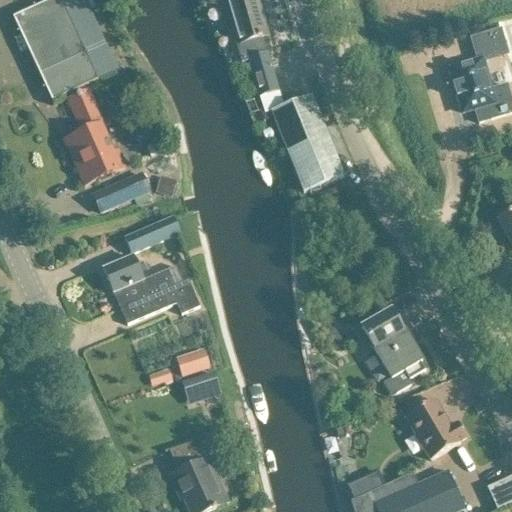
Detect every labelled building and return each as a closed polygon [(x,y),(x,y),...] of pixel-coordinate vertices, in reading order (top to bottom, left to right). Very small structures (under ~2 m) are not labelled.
[(117,74),(82,0),(57,0),(31,12),(12,21),(21,38),(15,41),(20,53),(27,50),(51,104),(69,96),(117,74)] [(279,94),(263,41),(268,39),(256,0),(217,0),(219,6),(225,4),(240,57),(246,55),(260,100),(279,94)] [(511,108),(506,88),(490,93),(482,65),(508,57),(500,33),(472,42),(479,64),(449,74),(453,88),(452,89),(456,100),(457,100),(462,116),(474,112),(478,126),(511,115),(511,108)] [(89,94),(86,95),(68,103),(82,136),(71,141),(83,169),(77,172),(84,189),(125,171),(118,154),(113,156),(101,128),(103,127),(89,94)] [(311,99),(271,115),(302,196),(343,180),(311,99)] [(159,142),(163,153),(178,148),(174,137),(159,142)] [(149,194),(143,179),(93,201),(100,216),(149,194)] [(175,186),(160,181),(156,195),(171,199),(175,186)] [(511,214),(497,223),(511,248),(511,214)] [(175,219),(123,240),(131,258),(182,237),(175,219)] [(133,260),(103,273),(113,297),(114,297),(127,328),(177,307),(182,318),(200,310),(188,283),(175,288),(168,272),(143,283),(133,260)] [(390,314),(373,325),(360,333),(390,383),(384,387),(392,400),(410,388),(408,384),(425,374),(420,365),(422,364),(404,335),(403,335),(390,314)] [(204,351),(176,360),(182,380),(210,371),(204,351)] [(212,378),(184,387),(188,399),(202,394),(204,401),(218,397),(212,378)] [(435,403),(418,413),(405,420),(430,463),(460,446),(459,444),(466,440),(458,426),(451,430),(435,403)] [(344,432),(335,435),(337,444),(346,441),(344,432)] [(208,440),(168,452),(178,475),(170,479),(177,495),(183,493),(191,511),(215,511),(227,506),(209,467),(218,463),(208,440)] [(448,475),(429,483),(417,489),(412,476),(351,504),(353,511),(463,511),(464,511),(448,475)] [(511,479),(487,490),(497,511),(501,511),(511,507),(511,479)]
